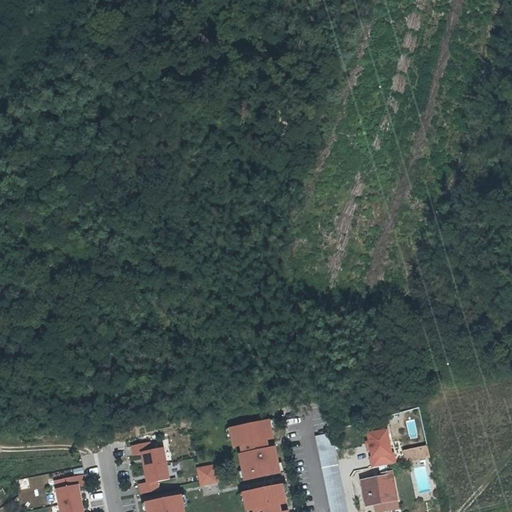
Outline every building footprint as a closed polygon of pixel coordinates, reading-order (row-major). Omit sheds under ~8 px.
[(422,449),(426,448),(418,409),(416,410),(409,411),(404,413),(401,413),(410,451),(422,449)] [(245,454),(242,454),(247,479),(283,472),(277,446),(271,447),(269,439),(276,437),(272,419),(233,427),(237,447),(244,445),(245,454)] [(372,458),(369,459),(371,469),(393,465),(392,455),(390,456),(386,432),(368,435),(372,458)] [(347,511),(332,434),(318,436),(332,511),(347,511)] [(154,441),(132,445),(134,456),(143,455),(148,482),(139,483),(142,494),(161,491),(159,481),(173,478),(167,448),(156,450),(154,441)] [(410,451),(408,451),(411,462),(422,460),(422,449),(410,451)] [(405,463),(411,462),(408,451),(401,453),(405,463)] [(216,464),(195,468),(198,486),(219,483),(216,464)] [(389,477),(383,477),(386,503),(401,501),(398,473),(388,474),(389,477)] [(87,486),(85,477),(67,480),(69,488),(59,491),(62,506),(81,502),(79,487),(87,486)] [(372,506),(386,503),(383,477),(368,479),(372,506)] [(292,503),(288,484),(249,492),(252,511),(254,511),(260,511),(259,511),(294,511),(289,511),(286,511),(285,504),(292,503)] [(187,511),(184,494),(149,501),(151,511),(187,511)] [(83,511),(81,502),(62,506),(63,511),(83,511)]
